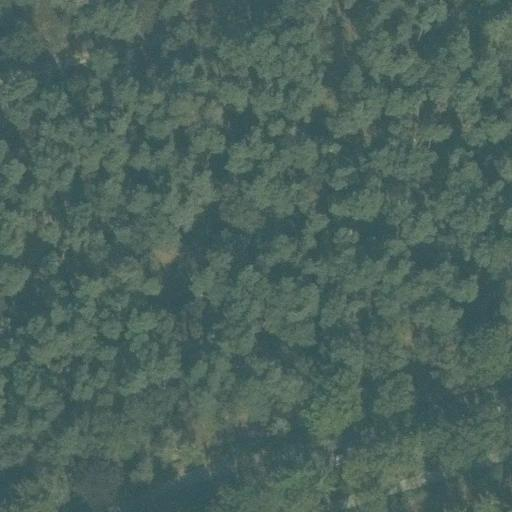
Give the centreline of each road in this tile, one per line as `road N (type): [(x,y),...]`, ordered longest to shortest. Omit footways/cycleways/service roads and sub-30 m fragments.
road 1 (secondary): [(147,511),(511,400)]
road 2 (track): [(318,0),(0,86)]
